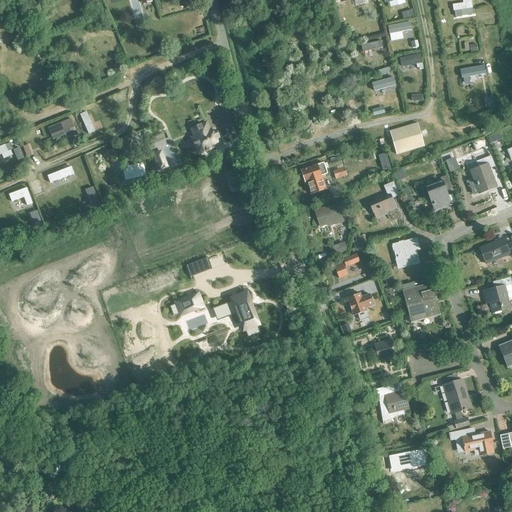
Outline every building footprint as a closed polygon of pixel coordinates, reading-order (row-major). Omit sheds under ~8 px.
[(473,15),(470,0),(462,0),(463,4),(453,5),(453,11),(454,11),(455,17),(473,15)] [(23,29),(17,31),(19,39),(26,37),(23,29)] [(361,46),(363,52),(383,48),(381,41),(361,46)] [(485,70),(467,73),(468,79),(480,77),(481,81),(483,81),(483,83),(487,82),(485,70)] [(7,96),(0,97),(0,111),(10,110),(7,96)] [(80,115),(89,135),(95,132),(87,112),(80,115)] [(71,119),(48,129),(53,140),(65,135),(66,138),(77,134),(71,119)] [(208,153),(217,150),(216,147),(223,144),(218,132),(214,134),(212,129),(210,130),(207,122),(192,129),(195,137),(193,138),(200,154),(207,151),(208,153)] [(390,131),(397,155),(424,147),(417,123),(390,131)] [(5,145),(0,147),(0,154),(1,154),(4,159),(13,155),(11,150),(8,152),(5,145)] [(32,150),(24,152),(26,159),(34,156),(32,150)] [(471,172),(480,194),(497,187),(490,170),(496,167),(492,156),(477,162),(479,168),(471,172)] [(150,174),(147,158),(141,160),(142,163),(133,165),(136,178),(150,174)] [(322,174),(328,173),(325,162),(319,164),(319,163),(302,168),(306,181),(308,181),(311,193),(326,188),(322,174)] [(345,168),(343,168),(342,165),(336,167),(336,168),(332,169),(336,180),(347,176),(345,168)] [(48,176),(51,184),(74,175),(71,167),(48,176)] [(150,174),(153,186),(159,184),(156,172),(150,174)] [(437,211),(452,205),(447,193),(453,191),(447,176),(441,179),(442,182),(426,188),(429,198),(431,197),(437,211)] [(369,204),(376,219),(387,215),(386,213),(396,209),(392,199),(401,195),(395,181),(383,186),(388,196),(369,204)] [(27,188),(9,195),(12,202),(24,198),(27,206),(33,204),(27,188)] [(336,225),(344,222),(338,204),(315,212),(320,227),(335,222),(336,225)] [(404,268),(419,263),(414,246),(418,245),(416,238),(392,245),(397,264),(403,263),(404,268)] [(511,243),(506,245),(504,240),(481,249),(487,265),(510,256),(510,257),(511,256),(511,243)] [(348,251),(345,242),(332,246),(335,255),(348,251)] [(337,267),(335,267),(339,279),(351,275),(347,266),(350,265),(350,266),(359,262),(356,255),(335,263),(337,267)] [(199,257),(184,262),(188,274),(204,268),(199,257)] [(503,306),(510,304),(505,286),(511,284),(510,278),(492,282),(494,289),(483,292),(485,300),(489,299),(493,313),(504,310),(503,306)] [(418,321),(437,316),(433,301),(436,300),(432,284),(403,291),(409,315),(416,314),(418,321)] [(175,299),(167,302),(172,313),(180,310),(200,302),(195,291),(175,298),(175,299)] [(245,293),(218,303),(224,315),(237,310),(246,336),(259,331),(245,293)] [(367,297),(362,299),(360,294),(347,299),(354,317),(367,312),(366,310),(371,308),(367,297)] [(511,341),(499,347),(508,368),(511,365),(511,334),(511,335),(511,334),(511,341)] [(374,346),(379,361),(396,356),(391,341),(374,346)] [(469,399),(467,399),(464,388),(465,388),(463,380),(444,386),(452,414),(455,413),(457,421),(454,421),(455,425),(447,427),(447,426),(443,427),(444,431),(448,430),(449,431),(469,425),(467,417),(463,418),(461,412),(471,409),(469,399)] [(405,392),(393,395),(391,387),(374,391),(376,399),(379,399),(384,422),(392,420),(395,417),(403,415),(402,412),(409,410),(405,392)] [(462,438),(465,452),(493,446),(490,432),(462,438)] [(500,436),(503,449),(511,447),(508,434),(500,436)] [(420,455),(390,461),(392,473),(423,467),(420,455)] [(36,507),(42,511),(49,511),(58,499),(51,494),(55,487),(50,483),(40,497),(42,498),(36,507)]
